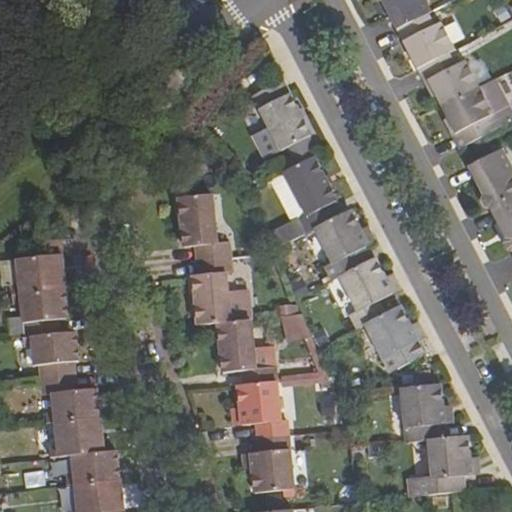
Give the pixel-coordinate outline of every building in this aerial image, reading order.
[(381,1),(397,31),(428,15),(431,13),(424,0),(376,0),(377,1),(381,1)] [(397,31),(417,70),(449,54),(455,50),(441,22),(434,26),(428,15),(397,31)] [(436,96),(442,108),(479,88),(466,61),(455,67),(449,54),(417,70),(432,98),(436,96)] [(493,81),(479,88),(442,108),(448,118),(443,121),(459,150),(507,125),(500,112),(508,107),(493,81)] [(298,167),(315,159),(305,141),(313,137),(284,82),(255,98),(254,99),(270,130),(254,138),(267,161),(289,149),(298,167)] [(500,112),(507,125),(511,121),(511,114),(508,107),(500,112)] [(469,167),(483,196),(482,201),(485,208),(490,208),(492,211),(511,199),(511,167),(503,149),(469,167)] [(337,202),(315,159),(298,167),(284,174),(307,218),(294,225),(276,234),(282,247),(306,235),(316,229),(335,219),(328,207),(337,202)] [(307,218),(288,181),(280,185),(300,222),(307,218)] [(197,248),(198,263),(231,259),(229,245),(216,246),(212,197),(191,199),(179,200),(183,249),(197,248)] [(511,199),(492,211),(507,239),(504,244),(508,251),(511,251),(511,199)] [(327,269),(334,282),(341,278),(360,268),(353,255),(369,247),(361,231),(351,212),(335,219),(316,229),(335,265),(327,269)] [(361,231),(369,247),(375,244),(367,227),(361,231)] [(11,288),(12,297),(66,290),(63,276),(58,276),(56,258),(62,257),(60,242),(28,246),(30,262),(17,263),(19,287),(11,288)] [(227,295),(225,274),(251,271),(250,257),(231,259),(198,263),(200,278),(193,278),(198,328),(219,326),(230,325),(230,320),(251,318),(248,293),(227,295)] [(352,317),(359,330),(367,326),(385,316),(378,303),(395,294),(386,278),(377,259),(360,268),(341,278),(360,312),(352,317)] [(386,278),(395,294),(400,292),(392,275),(386,278)] [(27,324),(28,339),(59,336),(58,322),(69,320),(66,290),(12,297),(13,307),(22,306),(23,325),(27,324)] [(392,358),(399,371),(427,356),(420,343),(411,327),(401,307),(385,316),(367,326),(385,361),(392,358)] [(311,338),(303,318),(285,319),(287,341),(311,338)] [(256,352),(253,322),(251,322),(230,325),(219,326),(223,376),(243,374),(244,387),(278,384),(277,370),(258,372),(256,352)] [(411,327),(420,343),(426,340),(417,323),(411,327)] [(40,368),(42,382),(76,379),(74,364),(79,364),(76,335),(59,336),(28,339),(23,340),(25,350),(33,349),(35,368),(40,368)] [(277,370),(274,350),(256,352),(258,372),(277,370)] [(45,416),(46,426),(56,425),(94,420),(99,420),(96,391),(77,393),(76,379),(42,382),(43,397),(52,396),(54,415),(45,416)] [(257,427),(258,439),(289,437),(287,423),(281,424),(278,384),(244,387),(237,388),(241,410),(244,428),(257,427)] [(402,391),(407,445),(428,442),(438,441),(437,427),(445,426),(443,408),(441,387),(433,388),(402,391)] [(443,408),(445,426),(453,426),(451,407),(443,408)] [(233,411),(235,428),(243,427),(241,410),(233,411)] [(48,451),(50,460),(73,458),(103,454),(101,439),(97,439),(94,420),(56,425),(58,451),(48,451)] [(253,474),(255,496),(263,495),(295,492),(289,437),(258,439),(259,455),(251,455),(253,474)] [(428,442),(434,496),(452,495),(465,494),(463,479),(472,478),(471,460),(468,438),(438,441),(428,442)] [(66,478),(67,489),(76,488),(114,483),(119,483),(116,453),(103,454),(73,458),(75,478),(66,478)] [(243,456),(245,474),(253,474),(251,455),(243,456)] [(471,460),(472,478),(480,477),(478,459),(471,460)] [(122,511),(121,500),(117,500),(114,483),(76,488),(78,511),(122,511)]
